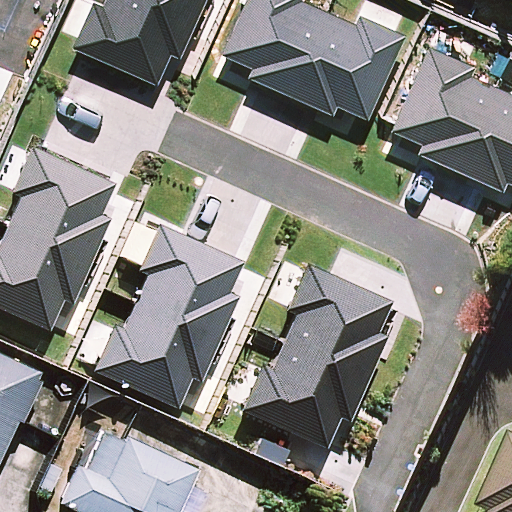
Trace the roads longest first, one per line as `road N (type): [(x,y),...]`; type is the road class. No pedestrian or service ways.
road 1 (residential): [(166,129),(408,237),(443,265),(453,321),(375,511)]
road 2 (residential): [(484,394),(441,511)]
